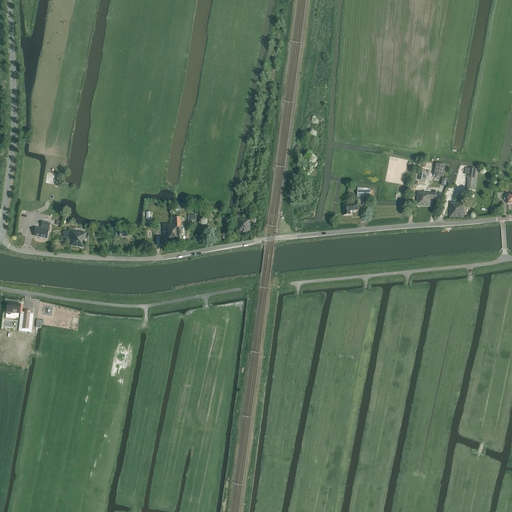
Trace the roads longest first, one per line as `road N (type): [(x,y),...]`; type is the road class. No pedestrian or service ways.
road 1 (tertiary): [(127,260),(273,238),(502,219)]
road 2 (unclassified): [(0,288),(145,306),(239,289)]
road 3 (unclassified): [(0,229),(15,129),(10,0)]
road 4 (unclassified): [(292,283),(504,260)]
road 5 (tertiary): [(127,260),(18,250),(0,236)]
